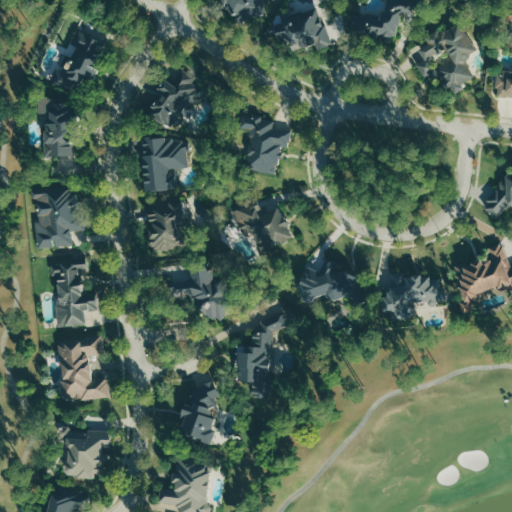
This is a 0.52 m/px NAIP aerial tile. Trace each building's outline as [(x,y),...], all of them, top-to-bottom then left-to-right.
[(236,22),(267,11),(262,0),(219,0),(221,3),(228,1),(236,22)] [(363,13),(363,39),(397,39),(397,5),(387,5),(387,13),(363,13)] [(315,41),(318,49),(331,43),(316,6),(277,22),(289,52),(315,41)] [(474,50),(459,24),(452,25),(445,29),(432,31),(424,35),(425,42),(412,49),(417,58),(419,69),(424,79),(439,77),(445,87),(450,86),(454,93),(462,88),(462,83),(473,76),(463,57),(474,50)] [(102,42),(78,30),(70,46),(74,48),(69,58),(65,56),(51,82),(70,92),(79,75),(88,80),(95,68),(90,65),(102,42)] [(159,93),(146,107),(168,128),(201,93),(189,82),(193,78),(183,68),(170,82),(163,76),(153,87),(159,93)] [(511,70),(497,71),(495,94),(511,95),(511,70)] [(69,155),(69,142),(61,142),(60,97),(36,97),(36,113),(42,113),(43,155),(69,155)] [(290,130),(273,128),(275,119),(242,114),(240,127),(251,128),(244,167),(275,173),(280,145),(287,146),(290,130)] [(142,190),(177,187),(176,169),(189,168),(187,136),(138,140),(142,190)] [(511,204),(511,170),(499,172),(502,191),(484,193),(485,208),(511,204)] [(37,248),(72,244),(71,231),(85,229),(83,215),(79,215),(76,193),(68,194),(67,187),(33,191),(37,219),(33,220),(37,248)] [(178,247),(177,224),(181,223),(180,201),(146,202),(148,249),(178,247)] [(232,210),(244,237),(253,232),(261,250),(292,236),(277,204),(257,213),(252,201),(232,210)] [(455,265),(457,288),(462,301),(459,302),(462,311),(475,310),(474,299),(481,297),(480,290),(484,289),(511,286),(511,266),(510,267),(501,242),(487,247),(488,254),(467,262),(461,263),(455,265)] [(58,326),(84,324),(83,310),(96,309),(95,290),(82,291),(80,272),(87,271),(86,257),(52,259),(58,326)] [(172,299),(188,297),(191,317),(223,311),(216,264),(189,268),(191,280),(170,283),(172,299)] [(447,299),(443,278),(430,280),(429,272),(401,277),(400,271),(391,272),(393,284),(385,286),(387,294),(380,295),(383,311),(392,310),(393,319),(416,315),(414,305),(447,299)] [(236,381),(266,381),(266,358),(273,358),(273,329),(286,329),(286,316),(262,316),(262,331),(251,331),(251,346),(236,346),(236,381)] [(57,341),(65,401),(109,394),(107,380),(91,382),(87,356),(104,353),(102,334),(57,341)] [(198,380),(190,405),(184,403),(175,432),(210,443),(214,430),(207,428),(214,405),(212,404),(217,386),(198,380)] [(63,474),(75,475),(75,478),(97,480),(100,446),(110,447),(112,431),(87,429),(86,430),(62,428),(61,439),(66,439),(63,474)] [(197,511),(203,511),(212,460),(176,455),(171,489),(160,487),(158,502),(179,505),(178,509),(197,511)]
